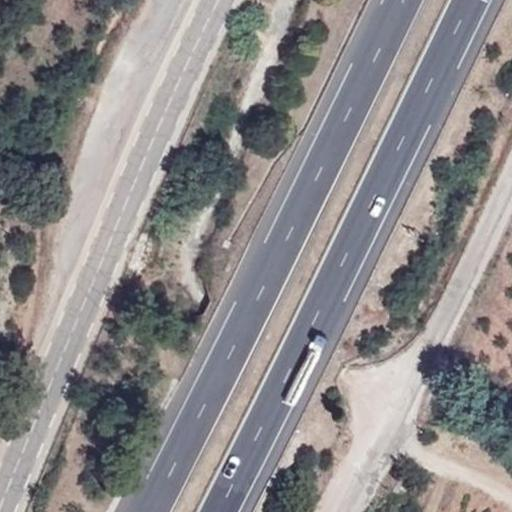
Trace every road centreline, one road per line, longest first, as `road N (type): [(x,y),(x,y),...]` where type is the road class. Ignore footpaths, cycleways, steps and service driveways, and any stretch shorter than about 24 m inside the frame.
road 1 (motorway): [(405,0),(148,511)]
road 2 (motorway): [(216,511),(469,0)]
road 3 (secondary): [(222,0),(101,262),(0,511)]
road 4 (unclassified): [(511,166),(343,511)]
